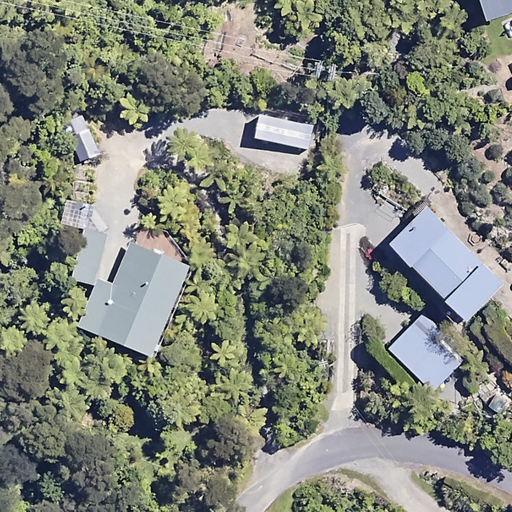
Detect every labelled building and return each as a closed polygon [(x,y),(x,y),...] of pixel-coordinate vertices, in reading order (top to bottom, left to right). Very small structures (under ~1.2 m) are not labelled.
[(511,0),(481,0),(487,17),(511,8),(511,0)] [(318,39),(310,75),(353,85),(361,49),(318,39)] [(388,94),(389,86),(398,87),(400,77),(411,78),(413,60),(369,55),(366,91),(388,94)] [(70,137),(79,160),(98,153),(89,130),(70,137)] [(429,204),(391,240),(448,299),(440,306),(461,328),(507,284),(429,204)] [(55,318),(153,357),(189,264),(131,244),(116,288),(93,280),(110,232),(82,223),(55,318)] [(423,316),(391,348),(436,393),(467,361),(423,316)]
